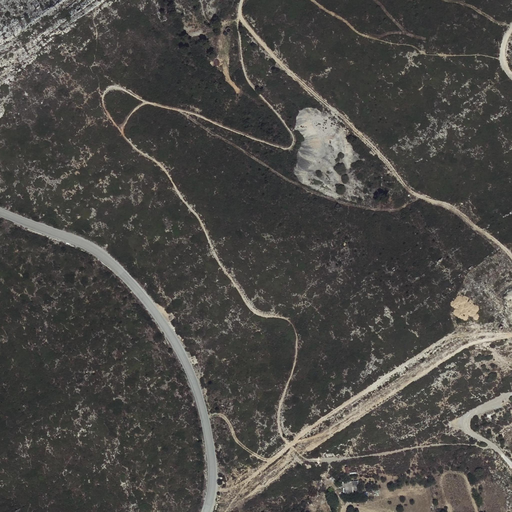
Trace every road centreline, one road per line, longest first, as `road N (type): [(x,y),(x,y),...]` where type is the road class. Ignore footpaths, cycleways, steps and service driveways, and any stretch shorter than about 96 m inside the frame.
road 1 (unclassified): [(0,212),(98,253),(162,321),(197,388),(213,465),(207,511)]
road 2 (track): [(233,511),(294,455),(307,455),(461,349),(511,336)]
